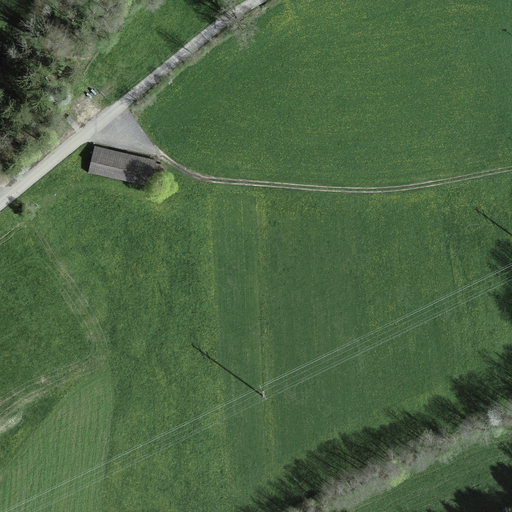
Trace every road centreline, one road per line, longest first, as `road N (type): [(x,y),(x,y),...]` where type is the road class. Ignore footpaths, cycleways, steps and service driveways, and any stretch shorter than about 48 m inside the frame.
road 1 (track): [(106,118),(180,172),(209,181),(357,190),(511,168)]
road 2 (residential): [(0,207),(258,0)]
